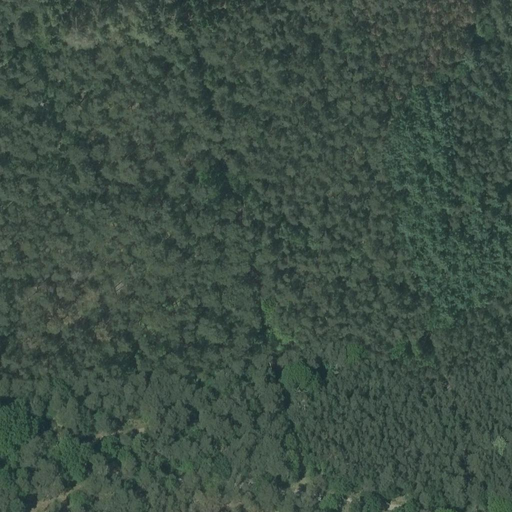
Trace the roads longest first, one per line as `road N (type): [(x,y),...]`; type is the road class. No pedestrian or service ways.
road 1 (unknown): [(471,511),(428,318),(267,421),(168,426),(95,448),(52,436),(0,458)]
road 2 (track): [(306,496),(187,0)]
road 3 (track): [(0,484),(87,474),(187,478),(413,511)]
road 4 (track): [(192,19),(0,43)]
